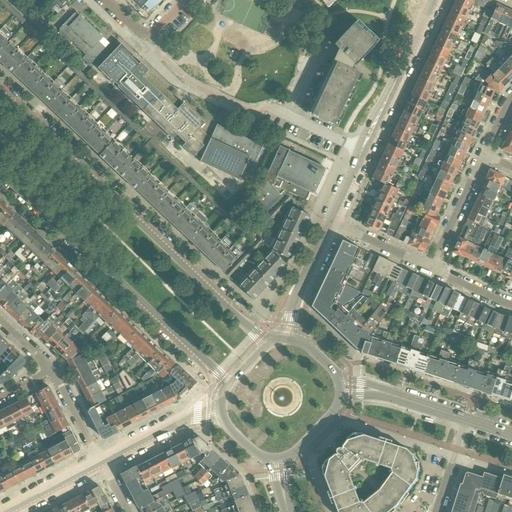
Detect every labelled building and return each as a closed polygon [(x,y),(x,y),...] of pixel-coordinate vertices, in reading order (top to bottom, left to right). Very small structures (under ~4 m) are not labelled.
[(53,0),(63,8),(70,0),(53,0)] [(132,0),(145,12),(156,0),(132,0)] [(456,0),(455,3),(474,12),(476,9),(470,6),(472,2),(476,4),(476,3),(468,0),(456,0)] [(488,0),(468,0),(476,3),(476,4),(485,8),(486,8),(487,6),(492,9),(495,3),(488,0)] [(451,7),(450,11),(465,18),(467,14),(472,16),(473,13),(474,12),(455,3),(453,7),(451,7)] [(494,21),(498,23),(505,8),(502,6),(500,7),(496,5),(487,25),(487,26),(483,33),(487,35),(491,27),(494,21)] [(482,16),(484,17),(487,19),(488,16),(491,11),(486,8),(485,8),(482,16)] [(500,40),(501,37),(508,22),(509,22),(511,19),(509,18),(511,12),(510,12),(509,10),(505,8),(498,23),(502,25),(499,31),(496,39),(500,40)] [(448,16),(447,20),(466,29),(468,25),(463,23),(465,18),(450,11),(448,15),(448,16)] [(508,34),(511,36),(511,35),(511,34),(511,12),(509,18),(511,19),(509,22),(508,22),(501,37),(505,39),(507,35),(508,34)] [(58,30),(60,31),(54,37),(62,44),(67,38),(85,55),(82,59),(89,65),(104,50),(97,43),(103,37),(81,16),(80,15),(78,17),(74,13),(58,30)] [(443,28),(457,35),(459,30),(464,33),(466,29),(447,20),(445,24),(443,24),(442,26),(443,28)] [(354,23),(334,45),(342,52),(337,62),(336,61),(336,62),(341,64),(330,75),(311,115),(334,125),(359,72),(351,68),(354,63),(356,65),(376,43),(354,23)] [(439,36),(463,48),(465,49),(467,44),(460,41),(460,42),(455,40),(457,35),(443,28),(442,29),(441,29),(440,31),(440,33),(439,36)] [(480,35),(475,33),(474,33),(470,41),(476,44),(480,35)] [(0,61),(3,64),(17,51),(0,34),(0,61)] [(435,44),(435,45),(449,52),(451,47),(456,49),(461,52),(463,48),(439,36),(437,40),(436,41),(435,43),(435,44)] [(117,87),(143,111),(172,139),(176,135),(185,143),(182,146),(193,157),(195,155),(200,160),(199,162),(200,162),(200,161),(203,163),(238,179),(238,180),(239,180),(243,171),(249,174),(263,146),(262,145),(262,146),(217,125),(217,124),(210,139),(200,129),(205,123),(183,103),(181,105),(173,97),(147,72),(149,70),(141,62),(139,64),(131,57),(133,55),(121,44),(98,68),(110,80),(111,79),(118,86),(117,87)] [(433,50),(431,53),(450,62),(452,58),(447,56),(449,52),(435,45),(434,45),(433,46),(432,48),(433,50)] [(12,73),(13,73),(26,59),(17,51),(3,64),(12,73)] [(511,59),(505,52),(499,58),(511,71),(511,59)] [(427,61),(441,68),(444,63),(449,66),(450,62),(431,53),(429,57),(428,57),(427,59),(427,61)] [(491,58),(488,61),(501,73),(500,74),(504,78),(505,76),(509,80),(511,78),(511,71),(499,58),(495,62),(491,58)] [(13,73),(22,81),(35,68),(26,59),(13,73)] [(425,66),(423,70),(443,79),(444,75),(439,73),(441,68),(427,61),(427,62),(425,63),(424,65),(425,66)] [(492,75),(490,74),(503,87),(505,87),(507,85),(507,83),(509,80),(505,76),(504,78),(500,74),(501,73),(488,61),(485,64),(494,73),(492,75)] [(464,69),(460,67),(456,65),(452,73),(456,75),(460,77),(464,69)] [(22,81),(30,89),(43,76),(35,68),(22,81)] [(86,74),(92,79),(97,73),(92,68),(86,74)] [(419,77),(419,78),(434,85),(436,80),(441,83),(443,79),(423,70),(422,73),(420,74),(419,76),(419,77)] [(481,72),(474,80),(494,89),(499,91),(501,91),(503,89),(503,87),(490,74),(487,78),(481,72)] [(30,89),(39,97),(52,84),(43,76),(30,89)] [(417,83),(415,87),(435,96),(437,92),(431,89),(434,85),(419,78),(419,79),(417,79),(416,82),(417,83)] [(475,87),(473,91),(490,99),(490,98),(491,98),(493,95),(492,94),(494,91),(481,85),(469,80),(467,84),(475,87)] [(452,83),(447,92),(452,94),(456,85),(452,83)] [(39,97),(47,105),(61,92),(52,84),(39,97)] [(461,85),(457,93),(462,95),(465,88),(464,87),(461,85)] [(412,94),(411,95),(426,102),(428,97),(433,99),(435,96),(415,87),(413,90),(412,91),(411,93),(412,94)] [(470,95),(468,98),(486,107),(487,104),(489,104),(490,101),(489,99),(490,99),(473,91),(471,95),(470,95)] [(47,105),(56,113),(69,100),(61,92),(47,105)] [(447,92),(443,100),(448,102),(452,94),(447,92)] [(462,95),(457,93),(453,101),(458,103),(462,95)] [(409,100),(407,103),(427,113),(429,109),(424,106),(426,102),(411,95),(411,96),(410,96),(409,98),(409,100)] [(468,103),(466,107),(483,115),(483,114),(484,114),(486,111),(485,110),(486,107),(468,98),(466,102),(468,103)] [(56,113),(65,122),(78,109),(69,100),(56,113)] [(443,100),(439,108),(444,110),(448,102),(443,100)] [(404,111),(403,112),(418,118),(420,114),(425,116),(427,113),(407,103),(406,107),(404,107),(403,110),(404,111)] [(462,110),(461,114),(479,122),(480,120),(481,120),(483,116),(482,115),(483,115),(466,107),(464,111),(462,110)] [(435,116),(437,117),(440,118),(444,110),(439,108),(435,116)] [(65,122),(73,130),(86,117),(78,109),(65,122)] [(401,116),(400,120),(419,129),(421,125),(416,123),(418,118),(403,112),(402,113),(401,115),(401,116)] [(460,119),(459,122),(476,130),(475,130),(477,130),(478,126),(477,125),(479,122),(461,114),(459,119),(460,119)] [(136,121),(141,126),(147,120),(141,115),(136,121)] [(73,130),(82,138),(95,125),(86,117),(73,130)] [(396,128),(410,135),(412,130),(417,132),(420,135),(423,136),(425,132),(422,131),(419,129),(400,120),(398,124),(396,124),(395,126),(396,128)] [(455,126),(453,129),(471,138),(473,135),(474,135),(476,132),(475,131),(476,130),(459,122),(457,126),(455,126)] [(431,124),(429,129),(427,133),(433,136),(437,127),(431,124)] [(82,138),(91,146),(104,133),(95,125),(82,138)] [(393,133),(392,136),(411,146),(413,142),(408,139),(410,135),(396,128),(395,129),(394,129),(393,132),(393,133)] [(453,134),(451,138),(469,146),(468,145),(469,145),(471,142),(470,141),(471,138),(453,129),(451,133),(453,134)] [(91,146),(100,155),(113,142),(104,133),(91,146)] [(388,144),(388,145),(402,152),(404,147),(410,149),(411,146),(392,136),(390,140),(389,141),(388,143),(388,144)] [(469,146),(451,138),(450,142),(447,141),(443,139),(441,143),(443,144),(464,153),(465,151),(467,151),(468,147),(467,146),(469,146)] [(511,144),(505,141),(504,144),(502,144),(500,147),(501,148),(501,149),(511,154),(511,144)] [(99,155),(109,164),(122,150),(113,142),(100,155),(99,155)] [(446,150),(444,154),(460,162),(461,162),(461,161),(462,161),(464,157),(463,156),(464,153),(443,144),(441,147),(446,150)] [(386,150),(384,153),(404,162),(405,159),(400,156),(402,152),(388,145),(388,146),(386,146),(385,148),(386,150)] [(266,174),(263,181),(273,185),(277,177),(283,180),(312,194),(324,168),(289,151),(290,151),(287,150),(281,147),(279,146),(279,147),(278,149),(275,155),(276,155),(266,174)] [(425,152),(419,150),(419,149),(416,157),(418,158),(421,160),(425,152)] [(109,164),(127,182),(141,168),(122,150),(109,164)] [(380,161),(380,162),(394,168),(397,164),(402,166),(404,162),(384,153),(382,157),(381,157),(380,160),(380,161)] [(440,158),(438,161),(457,170),(458,166),(459,166),(461,163),(460,162),(444,154),(441,159),(440,158)] [(428,156),(426,161),(432,164),(435,159),(428,156)] [(438,165),(437,169),(454,177),(453,176),(455,176),(456,173),(455,172),(457,170),(438,161),(437,164),(438,165)] [(378,166),(376,170),(396,179),(397,175),(392,173),(394,168),(380,162),(378,163),(377,165),(378,166)] [(423,165),(420,171),(424,173),(426,174),(429,168),(423,165)] [(136,190),(137,190),(150,177),(141,168),(127,182),(136,190)] [(433,172),(431,176),(450,185),(451,182),(452,182),(454,179),(453,177),(454,177),(437,169),(435,173),(433,172)] [(372,178),(382,183),(387,185),(395,188),(398,180),(396,179),(376,170),(374,173),(373,174),(372,176),(373,177),(372,178)] [(511,181),(489,170),(485,179),(503,187),(509,191),(511,192),(511,181)] [(431,181),(429,185),(447,193),(446,192),(447,192),(449,189),(448,187),(450,185),(431,176),(430,180),(431,181)] [(137,190),(146,198),(159,185),(150,177),(137,190)] [(273,185),(263,181),(261,187),(260,186),(257,191),(258,191),(258,193),(247,203),(260,218),(280,197),(285,192),(279,187),(283,180),(277,177),(273,185)] [(484,185),(483,187),(501,196),(503,192),(501,191),(503,187),(485,179),(483,184),(484,185)] [(381,188),(379,192),(399,201),(400,197),(395,195),(398,190),(395,188),(387,185),(382,183),(380,187),(381,188)] [(146,198),(154,206),(167,193),(159,185),(146,198)] [(426,188),(424,192),(442,200),(443,198),(445,198),(446,194),(446,193),(447,193),(429,185),(428,188),(426,188)] [(480,195),(479,196),(495,203),(497,199),(499,200),(501,196),(483,187),(482,190),(480,190),(479,193),(480,195)] [(397,205),(399,201),(379,192),(377,195),(376,196),(375,198),(375,199),(375,200),(390,207),(395,209),(397,205)] [(424,196),(422,200),(439,209),(439,208),(440,208),(442,204),(441,203),(442,200),(424,192),(422,196),(424,196)] [(154,206),(163,215),(176,202),(167,193),(154,206)] [(477,201),(476,204),(493,212),(495,208),(493,207),(495,203),(479,196),(479,197),(477,197),(476,200),(477,201)] [(410,205),(423,210),(436,216),(439,210),(438,209),(439,209),(422,200),(420,204),(417,203),(419,198),(418,198),(414,197),(410,205)] [(245,206),(237,198),(230,206),(237,213),(245,206)] [(373,205),(371,208),(399,221),(403,213),(397,210),(395,215),(388,211),(390,207),(375,200),(375,201),(374,201),(372,203),(373,205)] [(163,215),(172,223),(185,210),(176,202),(163,215)] [(472,211),(472,212),(488,219),(490,215),(492,216),(493,212),(476,204),(475,206),(473,206),(471,209),(472,211)] [(409,206),(406,212),(412,215),(415,209),(414,209),(409,206)] [(0,222),(3,226),(4,225),(15,213),(12,210),(10,210),(6,207),(0,213),(0,222)] [(292,207),(287,218),(305,226),(309,215),(292,207)] [(368,216),(367,217),(382,223),(384,219),(389,221),(389,222),(391,223),(389,226),(395,229),(399,221),(371,208),(370,212),(368,212),(367,215),(368,216)] [(172,223),(181,231),(194,218),(185,210),(172,223)] [(419,213),(418,217),(436,226),(440,218),(436,216),(423,210),(421,214),(419,213)] [(469,217),(468,220),(475,223),(486,228),(488,224),(486,223),(488,219),(472,212),(471,213),(470,213),(468,216),(469,217)] [(0,237),(0,240),(3,243),(23,221),(15,213),(4,225),(8,229),(0,237)] [(382,223),(367,217),(366,217),(365,220),(365,221),(364,224),(378,231),(382,223)] [(418,222),(416,226),(432,233),(436,226),(418,217),(416,221),(418,222)] [(181,231),(190,240),(203,227),(194,218),(181,231)] [(287,218),(282,229),(299,237),(305,226),(287,218)] [(460,256),(467,241),(475,223),(468,220),(467,220),(465,225),(468,227),(462,240),(458,238),(451,252),(460,256)] [(16,237),(20,240),(31,229),(23,221),(3,243),(7,247),(16,237)] [(393,233),(395,229),(389,226),(385,234),(392,237),(393,233)] [(411,233),(412,234),(429,241),(432,233),(416,226),(414,230),(412,229),(411,233)] [(190,240),(198,248),(211,235),(203,227),(190,240)] [(399,227),(394,238),(399,241),(404,230),(399,227)] [(464,257),(468,259),(482,229),(479,227),(477,231),(476,231),(471,243),(467,241),(460,256),(463,257),(464,257)] [(500,234),(507,237),(510,230),(504,227),(500,234)] [(14,254),(19,258),(39,236),(31,229),(20,240),(24,244),(14,254)] [(282,229),(277,240),(294,248),(299,237),(282,229)] [(473,262),(476,264),(483,249),(478,247),(486,231),(482,229),(468,259),(473,261),(473,262)] [(429,241),(412,234),(410,239),(406,237),(403,243),(423,252),(425,248),(427,247),(429,243),(428,242),(429,241)] [(480,264),(484,266),(498,236),(494,234),(489,246),(487,251),(483,249),(476,264),(479,265),(480,264)] [(198,248),(207,256),(220,243),(211,235),(198,248)] [(32,252),(36,256),(47,244),(39,236),(19,258),(23,262),(32,252)] [(489,270),(492,271),(499,257),(495,255),(502,238),(498,236),(484,266),(489,268),(489,270)] [(272,250),(273,251),(289,259),(294,248),(277,240),(273,249),(272,250)] [(334,254),(369,270),(370,270),(376,257),(370,254),(366,262),(358,258),(355,260),(354,258),(359,248),(342,240),(337,252),(335,252),(334,254)] [(207,256),(216,265),(229,251),(220,243),(207,256)] [(30,269),(35,273),(55,251),(47,244),(36,256),(40,259),(30,269)] [(497,272),(500,274),(509,255),(511,250),(508,248),(503,259),(499,257),(492,271),(495,273),(497,272)] [(48,267),(52,271),(63,259),(55,251),(35,273),(39,277),(48,267)] [(229,251),(216,265),(224,272),(237,259),(229,251)] [(273,251),(264,261),(277,274),(286,265),(286,264),(273,251)] [(289,259),(273,251),(286,264),(289,259)] [(334,257),(329,268),(345,276),(350,266),(352,265),(353,269),(357,271),(358,270),(367,274),(369,270),(334,254),(334,255),(334,257)] [(4,258),(8,261),(12,265),(15,262),(7,255),(4,258)] [(506,278),(508,279),(511,270),(511,256),(509,255),(500,274),(505,276),(506,278)] [(372,293),(375,286),(386,261),(378,257),(372,271),(376,273),(372,282),(367,293),(371,295),(372,293)] [(46,284),(51,288),(71,266),(63,259),(52,271),(56,274),(46,284)] [(264,261),(255,270),(269,283),(277,274),(264,261)] [(383,277),(388,279),(394,265),(386,261),(375,286),(378,288),(383,277)] [(386,294),(389,296),(402,270),(398,269),(398,267),(394,265),(388,279),(392,281),(386,294)] [(64,282),(68,286),(79,274),(71,266),(51,288),(55,292),(64,282)] [(0,281),(0,292),(12,279),(16,275),(19,272),(16,269),(14,267),(11,269),(11,270),(7,274),(6,274),(0,281)] [(322,280),(322,281),(356,297),(357,296),(359,292),(345,286),(342,287),(341,285),(345,276),(329,268),(324,279),(322,280)] [(255,270),(247,279),(261,292),(269,283),(255,270)] [(397,290),(401,292),(410,272),(406,271),(405,272),(402,270),(389,296),(393,298),(397,290)] [(400,294),(408,298),(418,278),(414,276),(414,274),(410,272),(401,292),(400,294)] [(62,299),(67,303),(87,282),(79,274),(68,286),(72,289),(62,299)] [(417,299),(419,294),(426,280),(422,278),(421,279),(418,278),(408,298),(411,300),(412,299),(416,301),(417,299)] [(0,302),(0,303),(18,285),(12,279),(0,292),(0,301),(1,302),(0,302)] [(261,292),(247,279),(239,287),(253,300),(261,292)] [(419,306),(423,308),(434,285),(430,283),(430,282),(426,280),(419,294),(417,299),(422,300),(419,306)] [(321,284),(316,295),(340,307),(356,297),(322,281),(321,283),(321,284)] [(80,297),(84,301),(95,289),(87,282),(67,303),(71,307),(80,297)] [(0,303),(5,308),(21,292),(23,290),(18,285),(0,303)] [(431,299),(436,302),(442,288),(438,286),(437,287),(434,285),(423,308),(427,309),(431,299)] [(432,310),(439,314),(450,291),(442,288),(436,302),(432,310)] [(82,315),(86,319),(104,300),(99,294),(99,292),(95,289),(84,301),(82,303),(88,309),(85,313),(82,315)] [(44,296),(46,298),(52,303),(56,298),(48,291),(44,296)] [(449,314),(451,309),(458,295),(450,291),(439,314),(445,317),(447,312),(449,314)] [(5,308),(10,314),(27,297),(21,292),(5,308)] [(370,298),(372,299),(377,301),(380,297),(372,293),(371,295),(370,298)] [(10,314),(16,319),(36,298),(33,295),(29,299),(27,297),(10,314)] [(311,306),(326,321),(339,307),(340,307),(316,295),(311,306)] [(454,315),(458,317),(466,300),(462,298),(462,297),(458,295),(451,309),(456,311),(454,315)] [(326,321),(338,332),(356,312),(368,299),(363,296),(352,308),(349,311),(349,315),(347,315),(339,307),(326,321)] [(36,298),(16,319),(22,324),(33,312),(39,306),(33,301),(36,298)] [(43,301),(48,306),(52,303),(46,298),(44,300),(43,301)] [(377,301),(372,299),(368,305),(375,310),(382,303),(377,301)] [(97,317),(103,323),(116,310),(115,310),(115,308),(113,306),(111,306),(104,300),(86,319),(84,321),(78,328),(83,332),(91,324),(97,317)] [(465,322),(468,316),(474,303),(470,301),(469,302),(466,300),(458,317),(457,318),(465,322)] [(52,303),(48,306),(52,311),(53,312),(57,308),(52,303)] [(360,353),(366,355),(371,337),(376,329),(379,324),(389,307),(385,305),(382,303),(375,310),(370,317),(364,324),(361,328),(348,342),(360,353)] [(396,303),(394,308),(401,312),(402,309),(403,307),(396,303)] [(470,323),(474,325),(482,307),(478,306),(478,304),(474,303),(468,316),(472,318),(470,323)] [(27,329),(32,334),(47,318),(44,316),(46,314),(48,315),(52,311),(48,306),(38,316),(27,329)] [(481,330),(484,324),(490,310),(487,308),(485,309),(482,307),(474,325),(470,331),(474,333),(476,328),(481,330)] [(71,309),(67,314),(65,316),(68,318),(74,312),(71,309)] [(106,342),(110,337),(126,320),(120,314),(120,313),(118,310),(116,310),(103,323),(110,329),(101,338),(106,342)] [(490,339),(492,334),(498,315),(494,313),(494,312),(490,310),(484,324),(490,327),(486,338),(490,339)] [(22,324),(27,329),(38,316),(33,312),(22,324)] [(338,332),(348,342),(361,328),(358,325),(354,321),(353,319),(357,319),(360,315),(356,312),(338,332)] [(36,332),(40,336),(57,319),(52,313),(47,318),(32,334),(33,335),(36,332)] [(500,336),(502,331),(506,316),(503,315),(502,316),(498,315),(492,334),(500,336)] [(40,336),(46,342),(58,329),(62,325),(59,322),(62,319),(59,316),(57,319),(40,336)] [(508,340),(509,338),(511,328),(511,318),(506,316),(502,331),(506,332),(504,341),(507,342),(508,340)] [(119,337),(125,343),(137,330),(137,328),(134,326),(132,326),(126,320),(110,337),(111,338),(107,342),(110,345),(114,340),(115,341),(119,337)] [(425,324),(422,333),(427,335),(430,325),(425,324)] [(82,334),(73,327),(69,332),(77,339),(82,334)] [(51,345),(54,348),(65,336),(58,329),(46,342),(50,345),(51,345)] [(378,360),(380,360),(389,333),(376,329),(371,337),(366,355),(378,358),(378,360)] [(121,368),(127,362),(148,340),(141,335),(141,333),(139,330),(137,330),(125,343),(131,349),(127,353),(128,354),(124,358),(119,363),(119,365),(121,368)] [(383,360),(395,364),(400,346),(391,343),(389,341),(393,340),(394,335),(389,333),(380,360),(382,361),(383,360)] [(460,333),(457,339),(465,343),(468,337),(460,333)] [(58,353),(61,356),(73,344),(65,336),(54,348),(58,351),(58,353)] [(412,370),(423,373),(429,356),(419,353),(418,351),(421,349),(423,345),(421,344),(423,340),(418,339),(417,343),(409,370),(410,370),(412,370)] [(140,357),(146,363),(159,350),(158,350),(158,348),(156,346),(154,346),(148,340),(127,362),(131,365),(135,360),(136,361),(140,357)] [(407,369),(409,370),(417,343),(412,341),(410,345),(412,349),(410,349),(400,346),(395,364),(406,368),(407,369)] [(14,350),(7,344),(0,351),(0,364),(3,361),(14,350)] [(67,360),(68,362),(82,354),(80,350),(73,344),(61,356),(65,359),(66,359),(67,360)] [(496,349),(488,346),(486,352),(495,354),(496,349)] [(2,368),(5,371),(20,355),(14,350),(3,361),(6,364),(2,368)] [(149,378),(154,375),(157,373),(169,361),(163,355),(163,353),(161,351),(159,351),(159,350),(146,363),(152,369),(151,370),(146,373),(147,373),(142,379),(143,381),(149,378)] [(435,378),(437,379),(446,352),(440,350),(439,355),(440,358),(438,359),(429,356),(423,373),(435,377),(435,378)] [(440,379),(452,382),(457,365),(448,362),(447,360),(450,358),(451,354),(446,352),(437,379),(439,379),(440,379)] [(70,367),(72,371),(87,364),(84,358),(87,356),(85,353),(82,354),(68,362),(70,366),(70,367)] [(5,371),(4,372),(12,378),(25,363),(25,360),(20,355),(5,371)] [(464,388),(466,388),(474,361),(469,359),(467,364),(469,367),(467,368),(457,365),(452,382),(464,386),(464,388)] [(169,361),(157,373),(159,375),(163,379),(167,374),(175,366),(169,361)] [(469,388),(481,392),(486,374),(477,371),(475,369),(479,368),(480,363),(474,361),(466,388),(468,389),(469,388)] [(76,376),(78,380),(95,371),(93,368),(90,369),(87,364),(72,371),(74,376),(76,376)] [(498,397),(509,401),(511,391),(511,382),(505,380),(504,378),(507,377),(508,373),(510,367),(508,367),(504,365),(504,367),(503,371),(498,386),(495,385),(494,391),(496,392),(494,397),(496,398),(498,397)] [(172,375),(174,378),(176,379),(183,372),(176,366),(175,366),(167,374),(170,376),(172,375)] [(95,371),(78,380),(80,384),(79,385),(81,390),(100,380),(97,375),(100,373),(98,369),(95,371)] [(493,397),(494,397),(496,392),(494,391),(495,385),(498,386),(503,371),(498,369),(496,373),(498,376),(496,377),(486,374),(481,392),(492,396),(493,397)] [(122,371),(118,374),(126,389),(137,384),(122,371)] [(0,384),(11,379),(12,378),(4,372),(0,375),(0,384)] [(183,372),(176,379),(189,390),(195,383),(187,376),(187,374),(185,372),(183,372)] [(169,385),(176,399),(180,398),(183,395),(183,396),(189,390),(176,379),(174,378),(171,381),(168,383),(169,385)] [(85,394),(87,398),(101,391),(105,389),(100,380),(81,390),(83,394),(85,394)] [(169,385),(160,390),(167,404),(171,402),(173,402),(176,401),(176,399),(169,385)] [(35,393),(40,403),(53,396),(48,386),(35,393)] [(160,390),(151,395),(159,410),(163,407),(164,406),(167,404),(160,390)] [(101,391),(87,398),(89,403),(87,403),(87,405),(89,409),(88,410),(89,411),(88,412),(102,438),(104,438),(113,433),(105,418),(99,406),(95,409),(94,407),(106,400),(101,391)] [(151,395),(142,399),(149,414),(153,412),(154,412),(159,410),(151,395)] [(40,403),(45,413),(58,406),(53,396),(40,403)] [(26,398),(16,403),(23,417),(29,414),(31,418),(35,416),(33,411),(26,398)] [(142,399),(133,404),(140,419),(145,417),(145,416),(149,414),(142,399)] [(16,403),(7,408),(14,422),(23,417),(16,403)] [(133,404),(123,409),(131,423),(135,421),(136,422),(140,419),(133,404)] [(48,419),(50,422),(63,415),(58,406),(45,413),(48,419)] [(7,408),(0,411),(0,416),(5,427),(14,422),(7,408)] [(123,409),(114,414),(122,429),(127,427),(127,425),(131,423),(123,409)] [(114,414),(105,418),(113,433),(122,429),(114,414)] [(51,435),(60,430),(69,426),(63,415),(50,422),(41,427),(42,430),(46,437),(51,435)] [(30,431),(33,436),(38,433),(42,430),(41,427),(40,426),(30,431)] [(63,436),(65,440),(73,455),(79,451),(80,448),(69,426),(60,430),(63,436)] [(38,433),(40,437),(42,440),(46,437),(42,430),(38,433)] [(60,430),(51,435),(54,440),(63,436),(60,430)] [(33,436),(29,437),(31,442),(40,437),(38,433),(33,436)] [(387,511),(393,507),(394,508),(396,506),(398,504),(397,503),(415,479),(416,470),(411,454),(405,448),(362,434),(346,439),(341,447),(341,448),(335,454),(334,453),(327,459),(323,475),(336,511),(387,511)] [(21,435),(12,439),(15,443),(23,439),(21,435)] [(193,439),(191,439),(199,454),(202,460),(212,449),(211,449),(211,448),(198,436),(197,437),(195,436),(195,437),(194,438),(193,437),(193,439)] [(31,442),(29,437),(26,438),(24,440),(20,441),(21,443),(23,446),(31,442)] [(186,441),(181,443),(189,459),(199,454),(191,439),(187,441),(186,441)] [(12,440),(3,445),(5,449),(11,447),(14,445),(12,440)] [(65,440),(56,445),(64,459),(73,455),(65,440)] [(19,442),(14,445),(11,447),(13,451),(22,447),(19,442)] [(177,447),(173,449),(180,464),(189,459),(181,443),(177,445),(177,447)] [(56,445),(47,450),(54,464),(64,459),(56,445)] [(5,449),(2,451),(4,455),(13,451),(11,447),(5,449)] [(167,450),(163,453),(171,469),(180,464),(173,449),(169,451),(167,450)] [(193,477),(198,481),(220,458),(216,454),(216,452),(213,450),(212,450),(212,449),(202,460),(199,462),(203,466),(193,477)] [(47,450),(38,454),(45,469),(54,464),(47,450)] [(157,457),(154,459),(162,473),(171,469),(163,453),(157,456),(157,457)] [(38,454),(29,459),(36,474),(45,469),(38,454)] [(209,479),(213,482),(229,465),(225,462),(224,462),(220,458),(198,481),(202,485),(209,479)] [(29,459),(20,464),(27,478),(36,474),(29,459)] [(150,459),(144,462),(153,478),(162,473),(154,459),(151,460),(150,459)] [(137,466),(135,467),(144,483),(153,478),(144,462),(139,465),(139,466),(137,467),(137,466)] [(20,464),(11,468),(18,483),(27,478),(20,464)] [(210,486),(224,481),(239,475),(238,475),(238,473),(229,465),(213,482),(210,485),(210,486)] [(121,474),(129,489),(139,484),(142,491),(147,489),(144,483),(135,467),(121,474)] [(11,468),(2,473),(9,488),(18,483),(11,468)] [(186,474),(184,471),(183,470),(180,472),(175,474),(177,479),(183,476),(186,474)] [(465,474),(461,484),(476,489),(478,493),(481,492),(478,487),(482,477),(467,472),(465,473),(465,474)] [(2,473),(0,473),(0,492),(9,488),(2,473)] [(483,473),(482,477),(478,487),(481,492),(483,495),(485,496),(492,475),(484,473),(483,473)] [(165,479),(168,484),(176,479),(177,479),(175,475),(165,479)] [(213,490),(215,496),(244,485),(242,480),(240,476),(239,475),(224,481),(225,485),(213,490)] [(501,478),(492,475),(485,496),(494,499),(501,478)] [(501,478),(494,499),(495,499),(496,494),(509,498),(511,490),(511,477),(503,475),(501,478)] [(148,491),(147,489),(142,491),(139,484),(129,489),(132,496),(139,510),(140,511),(170,511),(171,511),(173,510),(166,495),(173,492),(176,499),(183,496),(187,504),(189,502),(197,498),(195,492),(195,491),(190,493),(185,496),(181,489),(181,488),(176,479),(168,484),(164,486),(158,489),(151,492),(150,493),(148,491)] [(460,484),(457,492),(478,498),(479,495),(478,493),(476,489),(461,484),(460,484)] [(181,488),(181,489),(185,496),(190,493),(187,485),(186,486),(181,488)] [(224,499),(226,503),(248,495),(244,485),(215,496),(217,501),(224,499)] [(82,495),(89,509),(90,511),(113,511),(101,488),(97,487),(82,495)] [(195,492),(197,498),(199,502),(204,500),(201,490),(199,491),(195,492)] [(457,492),(454,500),(475,507),(478,498),(457,492)] [(73,499),(79,511),(84,511),(89,509),(82,495),(73,499)] [(221,510),(221,511),(232,511),(251,505),(248,495),(226,503),(227,508),(221,510)] [(193,510),(194,510),(200,507),(199,503),(199,502),(197,498),(189,502),(193,510)] [(64,504),(68,511),(79,511),(73,499),(64,504)] [(199,502),(199,503),(200,503),(203,511),(210,509),(206,499),(204,500),(199,502)] [(489,499),(488,501),(484,511),(496,511),(500,503),(489,499)] [(454,500),(452,508),(463,511),(473,511),(475,507),(454,500)]
